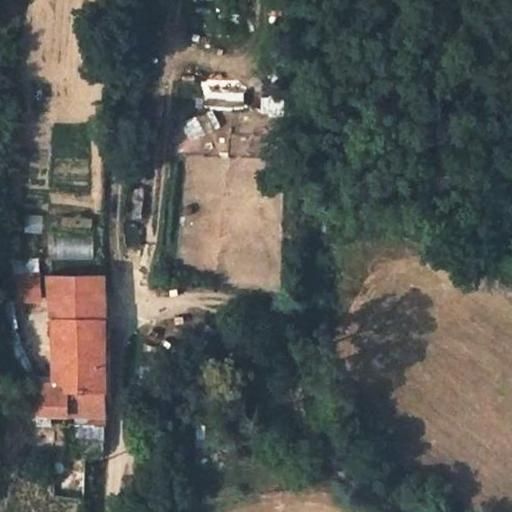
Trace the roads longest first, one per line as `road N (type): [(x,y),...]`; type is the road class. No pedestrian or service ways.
road 1 (track): [(124,307),(217,298),(262,315),(284,346),(309,425),(346,470),(407,511)]
road 2 (track): [(124,307),(112,229),(127,0)]
road 3 (unclassified): [(124,307),(108,511)]
